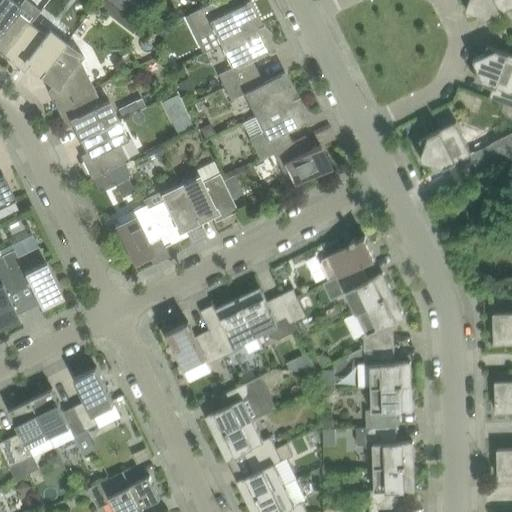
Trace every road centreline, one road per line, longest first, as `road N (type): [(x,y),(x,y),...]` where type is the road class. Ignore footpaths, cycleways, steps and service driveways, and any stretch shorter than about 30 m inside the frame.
road 1 (residential): [(454,511),(447,310),(386,177)]
road 2 (residential): [(114,312),(386,177)]
road 3 (residential): [(114,312),(0,108)]
road 4 (residential): [(210,511),(114,312)]
road 5 (residential): [(361,127),(447,83),(461,41),(444,0)]
road 6 (residential): [(0,367),(114,312)]
road 7 (residential): [(361,127),(305,14)]
